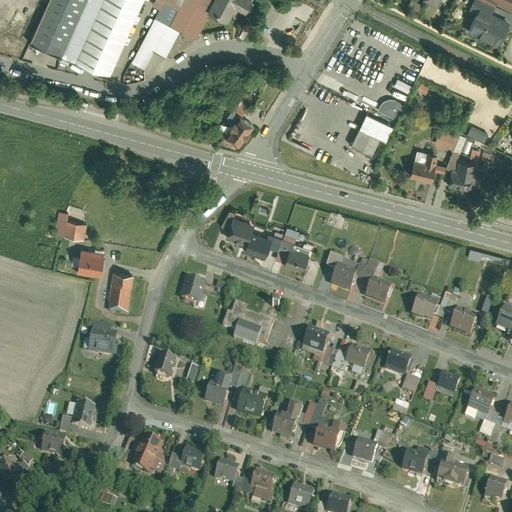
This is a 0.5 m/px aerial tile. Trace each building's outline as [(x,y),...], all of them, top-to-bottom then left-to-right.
[(45,9),(48,0),(29,0),(28,3),(45,9)] [(51,0),(33,43),(76,62),(103,0),(51,0)] [(144,0),(103,0),(76,62),(102,74),(111,75),(144,0)] [(155,0),(153,4),(160,8),(164,1),(179,8),(170,25),(180,30),(182,32),(181,34),(191,39),(192,37),(196,39),(210,12),(208,11),(213,0),(155,0)] [(213,0),(208,11),(210,12),(229,22),(237,8),(247,13),(253,0),(213,0)] [(412,0),(408,7),(419,13),(423,5),(412,0)] [(478,11),(488,16),(493,6),(480,0),(473,0),(470,7),(478,11)] [(511,0),(495,0),(511,8),(511,0)] [(160,8),(155,18),(170,25),(179,8),(164,1),(160,8)] [(18,9),(8,32),(21,38),(31,15),(18,9)] [(478,11),(469,31),(499,46),(508,26),(488,16),(478,11)] [(166,57),(180,30),(170,25),(155,18),(132,63),(145,69),(154,50),(166,57)] [(457,73),(449,90),(458,94),(466,77),(457,73)] [(429,87),(421,84),(418,91),(426,94),(429,87)] [(444,98),(438,102),(441,108),(447,105),(444,98)] [(377,112),(393,119),(401,102),(396,100),(395,101),(391,100),(387,101),(382,103),(380,107),(377,112)] [(370,109),(367,114),(394,127),(396,121),(393,119),(377,112),(370,109)] [(394,127),(367,114),(360,130),(382,140),(386,142),(394,127)] [(242,148),(256,129),(238,117),(226,134),(224,132),(221,137),(229,143),(230,140),(242,148)] [(467,135),(484,143),(489,134),(471,125),(467,135)] [(374,158),(382,140),(360,130),(352,147),(374,158)] [(453,134),(447,132),(445,139),(450,141),(453,134)] [(467,138),(460,135),(453,152),(460,154),(467,138)] [(425,164),(428,153),(417,150),(415,161),(425,164)] [(482,152),(473,150),(471,159),(479,161),(480,159),(482,152)] [(482,152),(480,159),(492,163),(494,155),(482,152)] [(415,161),(410,178),(431,183),(435,171),(436,166),(435,166),(437,156),(428,153),(425,164),(415,161)] [(447,167),(456,169),(460,154),(453,153),(447,167)] [(452,171),(448,185),(471,191),(478,166),(459,161),(456,169),(456,172),(452,171)] [(436,164),(436,166),(435,171),(445,174),(447,167),(436,164)] [(64,237),(68,220),(69,212),(60,210),(55,235),(64,237)] [(225,238),(246,246),(251,232),(255,223),(233,215),(225,238)] [(82,223),(68,220),(64,237),(79,240),(82,223)] [(299,232),(287,227),(283,239),(295,243),(299,232)] [(265,259),(266,257),(271,242),(272,240),(251,232),(246,246),(244,252),(265,259)] [(266,257),(275,261),(280,247),(281,245),(271,242),(266,257)] [(295,243),(293,249),(291,248),(290,250),(285,264),(284,266),(303,273),(310,255),(309,254),(311,249),(295,243)] [(275,261),(285,264),(290,250),(280,247),(275,261)] [(105,253),(81,249),(77,274),(101,278),(105,253)] [(470,249),(468,258),(480,261),(481,255),(501,261),(501,258),(470,249)] [(338,264),(341,265),(343,259),(343,258),(331,253),(326,266),(336,270),(338,264)] [(350,291),(356,274),(360,265),(343,259),(341,265),(338,264),(336,270),(331,284),(350,291)] [(362,281),(370,284),(372,277),(374,278),(379,263),(370,259),(369,259),(366,267),(363,276),(362,281)] [(379,263),(374,278),(379,280),(385,265),(379,263)] [(363,276),(366,267),(360,265),(356,274),(363,276)] [(133,276),(113,273),(111,292),(105,292),(104,298),(110,299),(109,310),(129,313),(133,276)] [(204,282),(186,277),(180,297),(194,301),(199,302),(201,295),(204,282)] [(370,284),(366,296),(387,304),(394,285),(379,280),(374,278),(372,277),(370,284)] [(229,284),(218,281),(216,287),(227,291),(229,284)] [(449,300),(455,303),(457,297),(451,294),(449,300)] [(206,297),(201,295),(199,302),(194,301),(193,306),(203,309),(206,297)] [(420,295),(412,314),(432,322),(441,299),(431,295),(429,299),(420,295)] [(449,300),(444,297),(440,308),(445,310),(449,300)] [(486,302),(482,313),(489,315),(493,304),(494,301),(488,298),(486,302)] [(282,302),(275,300),(273,306),(280,308),(282,302)] [(455,303),(449,300),(445,310),(451,313),(456,303),(455,303)] [(235,329),(233,336),(256,345),(258,339),(266,342),(274,319),(261,314),(260,315),(245,309),(246,305),(236,301),(232,312),(227,310),(222,324),(235,329)] [(511,302),(507,301),(496,326),(511,332),(511,333),(509,342),(511,343),(511,302)] [(458,308),(450,328),(471,336),(479,316),(458,308)] [(92,329),(89,351),(117,355),(118,343),(116,343),(118,332),(111,331),(112,325),(95,322),(94,329),(92,329)] [(322,352),(324,353),(326,347),(330,335),(311,327),(302,350),(320,357),(322,352)] [(350,348),(345,361),(348,363),(354,365),(351,372),(361,376),(371,351),(352,344),(350,348)] [(345,361),(350,348),(342,345),(339,352),(333,368),(345,372),(348,363),(345,361)] [(333,368),(339,352),(326,347),(324,353),(320,363),(333,368)] [(393,350),(386,368),(405,375),(412,358),(393,350)] [(175,360),(159,355),(152,375),(167,381),(175,360)] [(241,371),(242,366),(235,363),(230,376),(233,377),(231,385),(236,387),(241,371)] [(200,367),(191,364),(186,381),(194,383),(200,367)] [(244,388),(249,373),(241,371),(236,387),(244,389),(244,388)] [(438,385),(435,391),(452,398),(460,378),(443,371),(438,385)] [(210,383),(205,400),(224,406),(231,385),(233,377),(230,376),(221,373),(217,385),(210,383)] [(419,378),(408,374),(402,389),(413,393),(419,378)] [(370,386),(357,381),(353,394),(365,398),(370,386)] [(438,385),(429,381),(422,397),(431,401),(435,391),(438,385)] [(260,387),(258,392),(267,395),(269,390),(260,387)] [(244,389),(237,409),(260,417),(267,395),(258,392),(244,388),(244,389)] [(325,388),(321,395),(329,398),(332,391),(325,388)] [(487,415),(488,416),(490,412),(496,397),(475,389),(468,408),(478,412),(487,415)] [(184,394),(177,396),(179,405),(186,403),(184,394)] [(319,400),(317,404),(309,425),(317,428),(327,402),(319,400)] [(410,405),(397,400),(395,405),(408,411),(410,405)] [(73,425),(90,429),(95,404),(79,401),(73,425)] [(277,411),(270,431),(292,439),(298,420),(299,419),(298,419),(300,412),(303,406),(291,401),(286,415),(277,411)] [(310,402),(305,414),(302,422),(309,425),(317,404),(310,402)] [(511,405),(505,420),(502,428),(511,431),(511,405)] [(475,418),(478,412),(468,408),(464,415),(475,420),(475,418)] [(484,422),(487,415),(478,412),(475,418),(484,422)] [(491,438),(499,418),(500,416),(490,412),(488,416),(487,415),(484,422),(480,433),(491,438)] [(52,423),(54,416),(48,413),(45,421),(52,423)] [(502,428),(505,420),(499,418),(491,438),(490,440),(496,442),(502,428)] [(334,422),(331,429),(341,432),(344,433),(347,426),(334,422)] [(314,445),(335,451),(337,444),(341,432),(331,429),(320,426),(318,432),(316,438),(314,445)] [(67,435),(44,430),(42,439),(44,439),(42,451),(63,455),(67,435)] [(393,435),(379,431),(373,443),(378,444),(377,447),(386,449),(393,435)] [(344,433),(341,432),(337,444),(342,446),(346,434),(344,433)] [(161,442),(144,434),(132,460),(135,462),(133,466),(148,472),(149,468),(158,448),(161,442)] [(371,463),(377,447),(378,444),(373,443),(359,439),(351,456),(371,463)] [(183,456),(181,463),(199,469),(205,452),(187,445),(183,456)] [(438,459),(443,461),(445,454),(451,456),(454,449),(442,446),(438,459)] [(168,453),(158,448),(149,468),(160,473),(168,453)] [(430,449),(427,457),(426,461),(435,464),(439,452),(430,449)] [(21,456),(29,464),(34,458),(26,450),(21,456)] [(402,467),(401,469),(422,475),(426,461),(427,457),(407,451),(402,467)] [(181,463),(183,456),(173,452),(168,465),(179,469),(181,463)] [(443,461),(437,478),(443,480),(442,481),(457,486),(458,484),(464,486),(469,469),(453,464),(455,457),(451,456),(445,454),(443,461)] [(505,459),(490,454),(488,462),(502,466),(505,459)] [(240,463),(221,458),(214,476),(234,482),(236,475),(240,463)] [(2,463),(0,464),(0,476),(3,483),(18,477),(10,460),(7,461),(5,459),(1,461),(2,463)] [(276,474),(256,468),(252,480),(250,486),(256,487),(271,492),(276,474)] [(244,477),(236,475),(234,482),(233,487),(240,490),(244,477)] [(252,480),(244,477),(240,490),(248,492),(250,486),(252,480)] [(485,495),(502,500),(507,483),(490,478),(488,485),(486,485),(484,491),(486,492),(485,495)] [(315,488),(294,482),(289,500),(309,506),(311,500),(313,501),(315,496),(312,495),(315,488)] [(271,492),(256,487),(253,495),(262,497),(270,500),(273,492),(271,492)] [(329,504),(327,511),(331,511),(349,511),(353,503),(351,503),(352,498),(333,492),(329,504)] [(253,495),(251,502),(259,504),(262,497),(253,495)] [(118,501),(109,496),(104,506),(113,510),(118,501)] [(326,511),(327,511),(329,504),(320,501),(315,511),(326,511)] [(296,505),(288,502),(286,509),(294,511),(296,505)]
